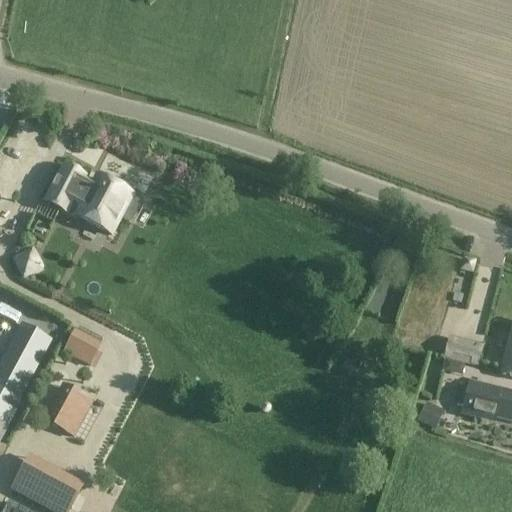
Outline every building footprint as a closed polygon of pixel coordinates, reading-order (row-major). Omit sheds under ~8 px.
[(82,223),(101,233),(113,240),(135,199),(97,178),(92,188),(85,184),(87,180),(64,167),(44,204),(68,217),(71,211),(85,218),(82,223)] [(12,263),(16,274),(30,269),(26,258),(12,263)] [(0,445),(16,416),(14,414),(52,343),(21,326),(0,364),(0,445)] [(511,333),(502,375),(511,378),(511,333)] [(100,349),(74,336),(65,353),(91,367),(100,349)] [(450,340),(445,360),(446,360),(476,368),(481,348),(450,340)] [(464,408),(464,411),(511,422),(511,393),(470,384),(469,387),(464,408)] [(461,386),(456,406),(463,408),(464,408),(469,387),(468,387),(464,386),(461,386)] [(47,427),(73,441),(92,403),(66,389),(47,427)] [(429,428),(438,409),(426,404),(417,423),(429,428)] [(69,511),(80,489),(26,463),(12,493),(52,511),(69,511)]
